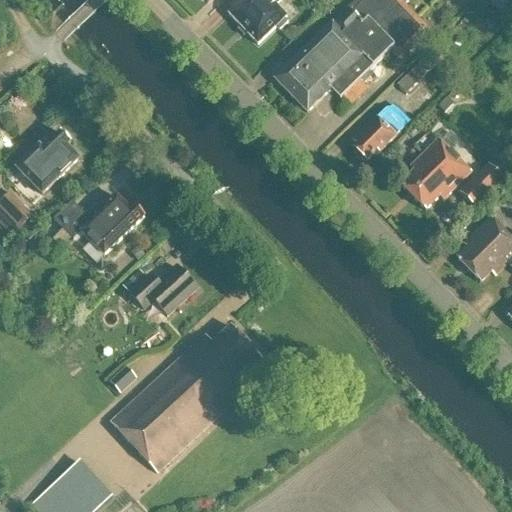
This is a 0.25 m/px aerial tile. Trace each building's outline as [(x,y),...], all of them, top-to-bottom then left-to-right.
[(248,0),(229,19),(258,49),(277,31),(280,34),(288,27),(284,23),(287,21),(276,10),(283,3),(280,0),(248,0)] [(429,34),(395,0),(360,0),(332,28),(303,56),(298,56),(295,60),(295,64),(275,84),(307,117),(331,94),(340,104),(390,55),(399,64),(429,34)] [(338,0),(316,0),(327,11),(338,0)] [(511,7),(504,0),(497,0),(492,6),(509,22),(511,19),(511,7)] [(407,98),(421,83),(433,72),(425,63),(398,89),(407,98)] [(447,102),(438,112),(446,118),(454,109),(447,102)] [(394,108),(387,115),(386,114),(377,123),(353,146),(357,150),(354,153),(355,155),(355,160),(360,165),(365,164),(366,166),(377,155),(379,158),(395,141),(411,124),(394,108)] [(71,147),(61,137),(43,155),(40,151),(17,173),(42,199),(79,164),(67,151),(71,147)] [(454,159),(440,145),(439,144),(410,172),(414,176),(400,190),(426,215),(439,202),(443,206),(472,177),(454,159)] [(488,169),(460,197),(475,213),(476,214),(505,186),(504,185),(488,169)] [(0,205),(0,213),(19,233),(32,221),(33,220),(10,196),(0,205)] [(81,215),(63,233),(72,242),(74,244),(81,237),(91,247),(105,260),(145,221),(134,210),(130,214),(117,201),(111,207),(108,204),(95,217),(98,220),(91,226),(81,215)] [(511,237),(509,241),(491,223),(464,249),(467,252),(456,262),(480,287),(491,276),(495,280),(507,268),(511,273),(511,237)] [(137,250),(130,256),(138,265),(145,259),(137,250)] [(167,321),(197,294),(177,272),(159,288),(150,279),(130,298),(144,315),(154,306),(167,321)] [(157,478),(186,451),(252,390),(245,383),(263,366),(231,331),(213,348),(206,340),(111,428),(157,478)] [(122,396),(137,383),(128,373),(113,385),(122,396)] [(34,511),(99,511),(112,500),(80,465),(32,509),(34,511)]
